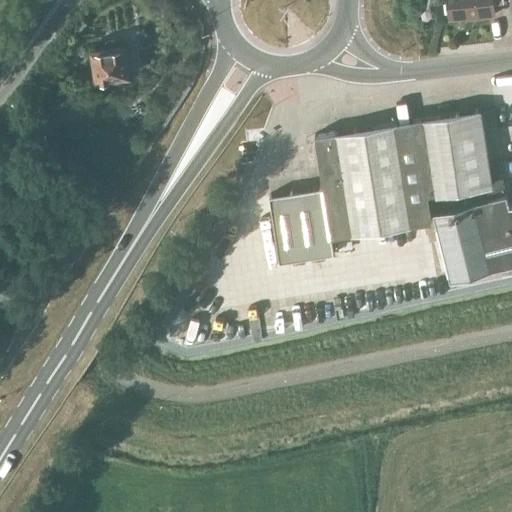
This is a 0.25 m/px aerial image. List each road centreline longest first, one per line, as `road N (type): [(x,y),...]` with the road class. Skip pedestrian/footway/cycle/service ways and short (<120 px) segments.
road 1 (primary): [(0,460),(209,124)]
road 2 (tertiary): [(511,62),(379,71)]
